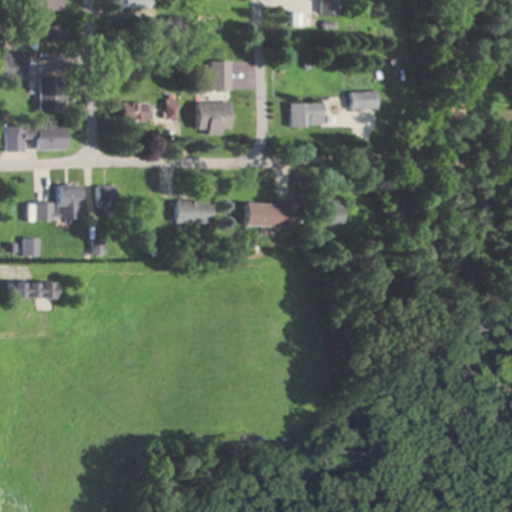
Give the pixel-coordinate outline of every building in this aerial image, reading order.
[(59,11),(58,0),(28,0),(28,11),(59,11)] [(317,0),(318,14),(337,14),(336,0),(317,0)] [(19,50),(0,50),(0,77),(19,78),(19,50)] [(225,61),(205,61),(205,90),(225,90),(225,61)] [(34,110),(60,111),(60,75),(34,75),(34,110)] [(345,110),(372,110),(372,91),(345,91),(345,110)] [(148,103),(117,103),(117,122),(148,122),(148,103)] [(192,103),(192,131),(201,131),(201,133),(225,133),(225,103),(192,103)] [(318,127),(318,103),(285,103),(285,127),(318,127)] [(0,151),(20,151),(20,138),(29,138),(29,125),(0,125),(0,151)] [(31,149),(61,149),(61,125),(31,125),(31,149)] [(78,185),(53,185),(53,203),(31,203),(31,219),(78,218),(78,185)] [(112,206),(112,186),(93,186),(93,206),(112,206)] [(337,225),(337,200),(307,200),(307,225),(337,225)] [(172,223),(208,223),(208,202),(172,202),(172,223)] [(240,226),(288,227),(288,204),(241,203),(240,226)] [(35,256),(35,238),(20,238),(20,256),(35,256)] [(5,282),(5,298),(52,298),(52,282),(5,282)]
